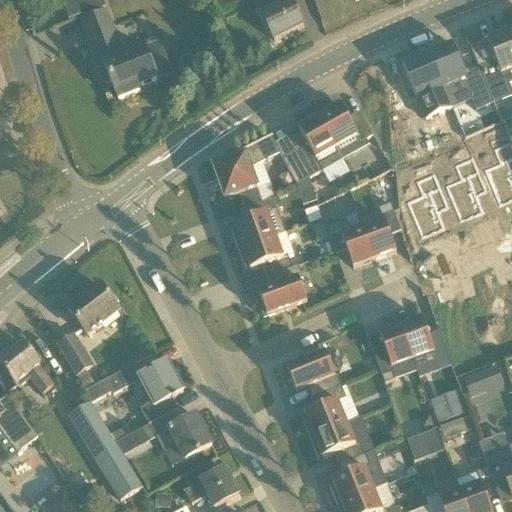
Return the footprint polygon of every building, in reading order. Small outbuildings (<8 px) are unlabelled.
[(303,29),(288,0),(263,0),(254,4),(274,44),(303,29)] [(325,0),(330,12),(358,3),(356,0),(325,0)] [(81,23),(100,69),(105,67),(118,102),(140,94),(138,89),(157,82),(143,50),(123,58),(105,14),(81,23)] [(488,45),(495,63),(481,69),(490,92),(506,86),(511,84),(511,37),(511,35),(488,45)] [(456,84),(466,80),(464,75),(452,47),(403,68),(441,158),(477,143),(481,141),(456,84)] [(336,106),(317,117),(336,151),(357,140),(361,146),(373,139),(359,115),(347,121),(340,109),(337,111),(335,108),(336,108),(336,106)] [(302,131),(299,133),(305,145),(293,152),(296,156),(308,177),(310,182),(343,163),(336,151),(317,117),(299,127),(299,128),(301,128),(302,131)] [(511,121),(503,125),(511,146),(511,121)] [(272,140),(273,140),(272,139),(231,159),(233,164),(226,167),(214,171),(225,203),(240,198),(245,212),(268,204),(276,201),(271,187),(257,192),(250,172),(263,165),(280,157),(275,146),(274,146),(272,140)] [(499,166),(484,173),(500,209),(511,203),(511,148),(510,144),(493,152),(499,166)] [(295,184),(308,177),(296,156),(283,163),(295,184)] [(461,183),(446,190),(461,226),(484,216),(477,199),(487,195),(472,161),(455,169),(461,183)] [(423,200),(407,207),(423,242),(446,233),(438,216),(449,211),(434,178),(416,185),(423,200)] [(275,239),(285,236),(277,212),(272,214),(268,204),(245,212),(242,213),(246,224),(234,229),(236,233),(233,234),(232,232),(231,233),(238,253),(275,239)] [(382,219),(393,215),(390,207),(379,211),(382,219)] [(318,209),(305,214),(309,226),(322,221),(318,209)] [(363,231),(375,263),(396,256),(384,223),(363,231)] [(338,226),(326,230),(329,238),(340,234),(338,226)] [(353,271),(375,263),(363,231),(341,239),(353,271)] [(246,271),(249,270),(251,274),(262,270),(266,281),(293,271),(288,260),(293,258),(285,236),(275,239),(238,253),(245,273),(246,272),(246,271)] [(293,271),(266,281),(270,292),(259,296),(263,309),(260,310),(264,320),(307,305),(299,283),(303,282),(299,269),(293,271)] [(67,312),(79,328),(88,339),(120,315),(99,288),(67,312)] [(511,288),(490,297),(505,331),(511,327),(511,288)] [(475,304),(452,313),(466,347),(481,341),(488,358),(506,350),(492,316),(481,320),(475,304)] [(422,323),(401,330),(412,363),(434,355),(422,323)] [(379,338),(391,370),(412,363),(401,330),(379,338)] [(58,348),(69,365),(78,380),(87,393),(95,388),(87,374),(93,370),(84,355),(73,338),(58,348)] [(41,397),(52,389),(38,369),(40,368),(23,346),(0,363),(0,366),(18,390),(30,382),(41,397)] [(307,391),(312,402),(341,390),(337,378),(335,379),(326,357),(284,374),(288,384),(291,383),(296,395),(307,391)] [(167,365),(139,381),(147,396),(152,406),(141,412),(149,428),(162,421),(177,413),(172,403),(176,401),(175,400),(183,395),(167,365)] [(85,394),(85,395),(92,407),(112,396),(113,397),(135,386),(127,372),(95,388),(87,393),(85,394)] [(396,382),(393,375),(382,379),(385,386),(396,382)] [(477,377),(464,382),(472,402),(485,397),(489,395),(481,376),(477,377)] [(302,422),(310,442),(346,427),(337,405),(346,401),(341,390),(312,402),(316,413),(305,418),(307,421),(303,423),(302,422)] [(430,404),(438,426),(468,415),(459,393),(430,404)] [(0,432),(18,456),(38,441),(7,399),(6,400),(12,408),(1,417),(0,416),(0,432)] [(143,492),(92,408),(69,422),(120,506),(143,492)] [(184,425),(168,433),(156,440),(164,456),(175,450),(183,465),(186,463),(212,449),(196,419),(184,425)] [(444,431),(450,447),(473,439),(468,423),(444,431)] [(355,448),(346,427),(310,442),(318,461),(319,461),(318,459),(322,458),(323,462),(334,458),(339,469),(365,458),(360,447),(355,448)] [(116,445),(128,438),(124,430),(111,437),(116,445)] [(128,438),(116,445),(123,457),(149,444),(142,432),(129,439),(128,438)] [(435,432),(420,438),(429,459),(444,454),(435,432)] [(511,448),(508,450),(510,454),(485,463),(501,504),(511,499),(511,448)] [(329,489),(337,508),(373,493),(387,487),(374,454),(365,458),(339,469),(343,480),(332,484),(334,488),(331,490),(330,488),(329,489)] [(479,483),(491,479),(488,471),(477,475),(479,483)] [(224,472),(185,494),(193,508),(209,499),(215,511),(239,499),(224,472)] [(461,495),(460,495),(466,511),(490,511),(482,487),(481,487),(479,483),(477,475),(456,482),(461,495)] [(91,486),(75,495),(84,510),(100,501),(91,486)] [(427,502),(438,498),(435,490),(424,494),(427,502)] [(380,511),(373,493),(337,508),(338,511),(380,511)] [(466,511),(460,495),(439,503),(442,511),(466,511)] [(77,511),(65,496),(44,511),(77,511)] [(157,497),(156,510),(170,511),(171,498),(157,497)]
